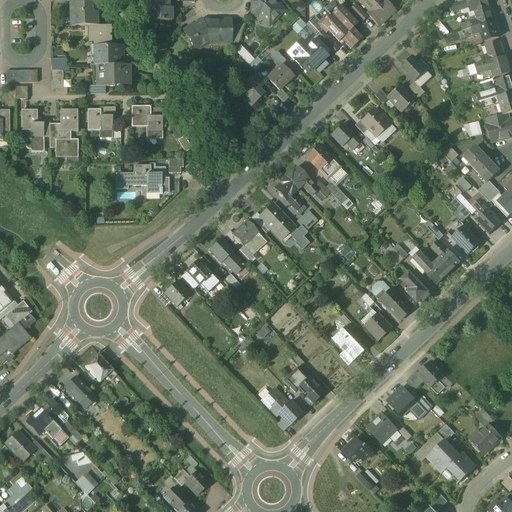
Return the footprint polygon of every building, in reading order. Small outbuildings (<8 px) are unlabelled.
[(145,0),(146,10),(150,10),(169,10),(168,0),(145,0)] [(271,0),(254,0),(255,8),(252,11),(252,18),(267,17),(273,23),(284,12),(271,0)] [(357,0),(357,1),(369,13),(383,0),(382,0),(357,0)] [(369,13),(367,15),(378,27),(379,27),(394,13),(382,0),(383,0),(369,13)] [(487,0),(466,0),(467,2),(469,9),(471,13),(475,12),(489,7),(487,0)] [(467,2),(457,6),(459,12),(469,9),(467,2)] [(88,3),(74,4),(74,27),(89,27),(97,27),(97,7),(97,6),(91,6),(91,3),(88,3)] [(367,18),(355,5),(350,10),(362,23),(367,18)] [(335,12),(327,20),(326,19),(325,19),(326,21),(322,25),(339,43),(342,40),(347,46),(349,44),(353,49),(362,40),(353,30),(357,25),(340,7),(336,11),(335,10),(334,11),(335,12)] [(489,7),(475,12),(478,19),(480,27),(494,22),(489,7)] [(169,10),(150,10),(151,22),(171,22),(171,16),(170,16),(170,10),(169,10)] [(478,19),(470,22),(472,29),(480,27),(478,19)] [(300,20),(295,25),(292,28),(296,31),(297,32),(298,32),(299,32),(300,31),(306,26),(300,20)] [(219,24),(210,25),(209,23),(209,22),(208,22),(207,21),(201,21),(202,25),(200,25),(185,33),(192,47),(193,48),(194,48),(195,49),(197,49),(198,49),(199,49),(209,43),(227,43),(227,46),(232,46),(231,26),(231,22),(219,22),(219,24)] [(498,38),(494,22),(480,27),(482,33),(485,42),(498,38)] [(244,26),(231,26),(232,46),(237,46),(244,26)] [(97,27),(89,27),(88,47),(90,47),(111,47),(111,27),(97,27)] [(480,27),(472,29),(474,36),(482,33),(480,27)] [(468,31),(458,34),(459,38),(466,36),(467,38),(474,36),(472,29),(468,31)] [(338,49),(322,32),(317,37),(333,54),(338,49)] [(500,42),(486,46),(488,55),(491,62),(504,57),(500,42)] [(300,43),(288,55),(307,75),(314,69),(316,71),(322,66),(320,63),(327,57),(313,43),(307,49),(300,43)] [(255,72),(268,62),(262,54),(254,61),(243,46),(238,50),(255,72)] [(111,47),(90,47),(90,48),(92,48),(92,59),(95,59),(95,66),(94,66),(94,67),(97,67),(117,67),(117,58),(121,58),(121,57),(121,47),(111,47)] [(284,60),(277,54),(273,57),(280,64),(284,60)] [(488,55),(481,57),(483,64),(491,62),(488,55)] [(128,57),(121,57),(121,58),(117,58),(117,67),(128,67),(128,57)] [(510,73),(505,57),(504,57),(491,62),(493,70),(495,77),(495,78),(510,73)] [(67,58),(52,59),(52,69),(67,69),(67,58)] [(427,69),(421,63),(418,65),(413,59),(401,70),(414,84),(415,84),(425,73),(424,72),(427,69)] [(483,64),(468,68),(471,77),(493,70),(491,62),(483,64)] [(282,65),(268,79),(280,91),(281,90),(294,77),(282,65)] [(117,67),(97,67),(97,87),(97,88),(105,88),(115,88),(115,87),(129,86),(129,76),(128,76),(128,69),(128,67),(117,67)] [(265,85),(255,74),(251,78),(259,87),(257,88),(259,90),(265,85)] [(511,82),(510,77),(497,81),(499,89),(501,97),(511,93),(511,82)] [(251,78),(242,87),(242,86),(240,88),(240,89),(236,92),(242,98),(244,97),(253,106),(264,95),(259,90),(257,88),(259,87),(251,78)] [(425,94),(415,84),(414,84),(409,89),(419,101),(425,94)] [(97,88),(97,87),(89,88),(89,96),(105,95),(105,88),(97,88)] [(413,101),(398,87),(393,92),(387,98),(401,113),(408,107),(407,107),(413,101)] [(28,88),(15,88),(15,100),(28,100),(28,88)] [(499,89),(491,92),(494,99),(501,97),(499,89)] [(280,91),(275,95),(283,104),(289,99),(281,90),(280,91)] [(491,92),(478,96),(480,103),(482,103),(494,99),(491,92)] [(494,99),(482,103),(484,110),(501,105),(504,117),(511,114),(511,93),(501,97),(494,99)] [(151,108),(131,108),(132,127),(148,127),(148,141),(163,140),(163,127),(166,127),(165,110),(150,110),(151,108)] [(99,109),(99,111),(87,111),(88,132),(99,132),(99,139),(112,139),(112,123),(115,123),(115,109),(99,109)] [(382,120),(373,110),(360,123),(368,131),(376,139),(391,125),(384,118),(382,120)] [(0,111),(0,141),(10,141),(9,140),(9,112),(0,111)] [(37,121),(37,111),(21,112),(21,132),(30,132),(30,141),(28,141),(27,142),(26,143),(25,145),(25,146),(25,147),(25,148),(26,149),(27,149),(27,150),(29,151),(30,151),(30,153),(43,153),(43,138),(50,138),(50,125),(49,121),(37,121)] [(61,111),(61,129),(56,129),(56,125),(50,125),(50,138),(50,150),(55,150),(55,157),(71,157),(71,155),(77,155),(77,159),(78,159),(78,141),(71,141),(71,134),(78,134),(78,111),(61,111)] [(502,117),(487,120),(489,126),(503,123),(502,117)] [(489,126),(488,127),(492,143),(511,138),(511,121),(503,123),(489,126)] [(360,123),(359,122),(354,126),(363,136),(368,131),(360,123)] [(479,123),(464,127),(470,138),(482,135),(479,123)] [(354,137),(343,126),(332,136),(343,148),(346,145),(352,152),(358,146),(360,144),(354,137)] [(192,150),(184,137),(178,141),(185,153),(192,150)] [(361,149),(358,146),(352,152),(355,154),(361,149)] [(500,172),(476,147),(464,159),(487,184),(500,172)] [(340,169),(320,148),(307,159),(327,180),(340,169)] [(458,156),(451,148),(443,155),(451,163),(458,156)] [(183,160),(169,161),(169,169),(181,168),(181,169),(183,169),(183,160)] [(134,168),(134,175),(116,176),(116,191),(128,191),(128,187),(146,187),(146,192),(159,192),(159,196),(162,196),(162,194),(169,194),(169,179),(165,179),(165,169),(150,169),(150,167),(134,168)] [(310,181),(298,169),(287,180),(298,192),(303,187),(309,182),(310,181)] [(298,192),(287,180),(275,191),(286,203),(287,202),(293,196),(298,192)] [(322,195),(309,182),(303,187),(309,194),(306,196),(313,204),(322,195)] [(508,193),(503,198),(499,194),(491,202),(499,209),(507,219),(511,214),(511,182),(509,185),(505,189),(508,193)] [(474,190),(466,183),(462,187),(469,195),(474,190)] [(345,197),(332,184),(326,189),(338,203),(345,197)] [(306,210),(293,196),(287,202),(300,216),(306,210)] [(348,201),(345,197),(338,203),(342,207),(348,201)] [(478,197),(471,204),(482,217),(489,211),(490,210),(490,209),(483,202),(478,197)] [(492,207),(486,200),(483,202),(490,209),(492,207)] [(295,229),(272,206),(260,218),(259,218),(266,225),(282,242),(288,235),(295,229)] [(470,214),(462,206),(457,210),(465,219),(470,214)] [(465,219),(457,210),(453,215),(461,223),(465,219)] [(502,224),(489,211),(482,217),(477,222),(490,236),(502,224)] [(266,225),(259,218),(260,218),(257,215),(252,220),(261,230),(266,225)] [(312,227),(302,217),(297,222),(301,227),(306,233),(312,227)] [(258,234),(248,223),(234,236),(234,237),(240,243),(244,247),(252,255),(265,242),(258,234)] [(440,240),(444,236),(432,224),(428,228),(440,240)] [(480,243),(464,226),(452,238),(468,254),(480,243)] [(301,227),(297,231),(295,229),(288,235),(295,243),(294,244),(301,252),(309,244),(303,238),(308,234),(306,233),(301,227)] [(240,243),(234,237),(234,236),(231,232),(226,237),(235,247),(240,243)] [(234,252),(222,240),(210,252),(221,264),(223,262),(232,254),(234,252)] [(447,252),(435,240),(428,246),(440,258),(447,252)] [(404,260),(389,244),(381,252),(397,267),(404,260)] [(347,246),(340,253),(344,258),(352,251),(347,246)] [(440,258),(436,262),(448,274),(448,275),(460,263),(448,251),(447,252),(440,258)] [(433,265),(421,253),(414,259),(426,272),(433,265)] [(244,267),(232,254),(223,262),(235,275),(244,267)] [(211,275),(198,261),(186,272),(200,286),(211,275)] [(426,272),(425,273),(437,285),(448,274),(436,262),(433,265),(426,272)] [(429,294),(409,274),(402,281),(411,290),(407,294),(417,304),(419,302),(422,305),(430,297),(427,295),(429,294)] [(190,296),(177,282),(165,294),(172,302),(177,307),(190,296)] [(0,321),(5,316),(17,306),(0,285),(0,321)] [(399,299),(390,291),(386,295),(382,292),(375,298),(387,311),(398,323),(410,312),(399,299)] [(172,302),(165,294),(164,293),(158,299),(166,307),(172,302)] [(367,294),(362,298),(370,307),(374,304),(367,294)] [(17,306),(5,316),(14,327),(29,315),(32,313),(23,302),(17,306)] [(0,339),(0,341),(12,355),(31,340),(24,332),(35,322),(29,315),(14,327),(0,339)] [(389,330),(375,315),(364,327),(378,341),(389,330)] [(354,328),(343,316),(338,321),(346,329),(350,332),(354,328)] [(270,338),(275,335),(268,323),(256,330),(262,341),(269,336),(270,338)] [(350,332),(346,329),(341,334),(340,333),(332,340),(343,353),(353,362),(358,357),(361,358),(362,353),(366,350),(350,332)] [(12,355),(0,341),(0,363),(1,365),(6,362),(8,363),(11,361),(14,358),(12,355)] [(353,362),(343,353),(339,357),(348,367),(353,362)] [(99,358),(87,370),(91,374),(91,375),(95,379),(96,379),(101,384),(105,380),(110,376),(113,373),(99,358)] [(444,377),(431,363),(418,375),(432,389),(438,382),(444,377)] [(307,381),(297,370),(289,378),(290,379),(294,383),(289,388),(295,394),(298,392),(297,391),(307,381)] [(110,376),(105,380),(110,384),(114,380),(110,376)] [(97,400),(77,379),(66,389),(73,398),(86,411),(97,400)] [(323,394),(309,379),(307,381),(297,391),(298,392),(311,406),(323,394)] [(445,389),(438,382),(432,389),(438,396),(445,389)] [(73,398),(66,389),(62,393),(70,401),(73,398)] [(417,402),(404,389),(389,404),(403,418),(410,411),(419,421),(427,413),(417,402)] [(116,400),(107,391),(102,396),(111,405),(116,400)] [(281,397),(279,397),(273,391),(262,402),(277,417),(278,416),(278,415),(288,406),(286,403),(285,403),(283,402),(283,399),(281,397)] [(69,403),(61,394),(57,397),(66,406),(69,403)] [(431,409),(421,398),(417,402),(427,413),(431,409)] [(63,412),(52,400),(42,410),(52,422),(63,412)] [(485,412),(473,400),(467,405),(480,418),(485,412)] [(288,406),(278,415),(278,416),(282,420),(289,427),(302,415),(290,403),(288,406)] [(52,422),(42,410),(41,410),(27,423),(41,438),(43,437),(45,437),(47,435),(53,441),(62,432),(52,422)] [(63,412),(52,422),(62,432),(69,439),(76,432),(67,423),(69,418),(63,412)] [(397,430),(383,415),(374,424),(375,426),(369,431),(382,445),(390,437),(389,435),(394,429),(396,431),(397,430)] [(289,427),(282,420),(277,425),(284,432),(289,427)] [(447,425),(437,434),(444,442),(446,443),(455,434),(447,425)] [(490,426),(472,443),(484,455),(502,439),(490,426)] [(411,437),(403,429),(399,433),(407,442),(411,437)] [(31,446),(18,432),(6,443),(17,455),(20,454),(26,460),(33,454),(36,457),(39,454),(31,446)] [(437,434),(415,456),(422,464),(427,459),(427,458),(444,442),(437,434)] [(366,446),(365,448),(357,440),(343,453),(353,464),(359,458),(363,462),(373,453),(366,446)] [(44,450),(35,441),(31,446),(39,454),(44,450)] [(448,468),(459,458),(446,443),(444,442),(427,458),(427,459),(442,474),(448,468)] [(149,450),(140,458),(143,461),(151,453),(149,450)] [(55,462),(45,452),(39,457),(49,468),(55,462)] [(72,455),(72,461),(78,460),(79,465),(87,464),(86,453),(72,455)] [(459,458),(448,468),(461,482),(476,468),(463,454),(459,458)] [(198,465),(190,457),(186,461),(194,470),(198,465)] [(109,470),(104,475),(116,484),(121,478),(109,470)] [(87,472),(76,482),(88,495),(99,485),(87,472)] [(196,473),(184,484),(197,497),(209,486),(196,473)] [(375,486),(363,473),(358,478),(370,491),(375,486)] [(19,474),(10,482),(14,486),(16,484),(23,479),(19,474)] [(181,488),(170,477),(164,483),(171,490),(172,489),(176,493),(181,488)] [(511,490),(511,480),(509,477),(502,484),(510,493),(511,490)] [(3,505),(0,507),(0,511),(5,511),(7,511),(26,495),(33,490),(28,484),(21,490),(16,484),(14,486),(9,490),(14,496),(3,505)] [(171,490),(163,498),(170,505),(179,496),(176,493),(172,489),(171,490)] [(438,493),(427,504),(431,509),(432,509),(434,511),(437,511),(448,503),(438,493)] [(26,495),(7,511),(8,511),(19,511),(31,502),(26,495)] [(187,504),(179,496),(170,505),(176,511),(195,511),(188,503),(187,504)] [(507,498),(492,511),(491,511),(511,511),(511,502),(507,497),(506,498),(507,498)]
